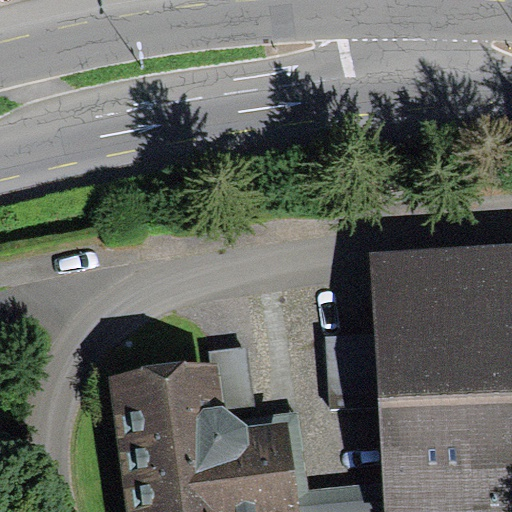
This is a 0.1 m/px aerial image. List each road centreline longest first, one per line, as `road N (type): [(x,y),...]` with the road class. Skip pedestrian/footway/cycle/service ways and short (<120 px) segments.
road 1 (residential): [(42,511),(31,470),(41,411),(105,314),(154,285),(511,242)]
road 2 (primary): [(0,105),(52,89),(244,59),(436,49)]
